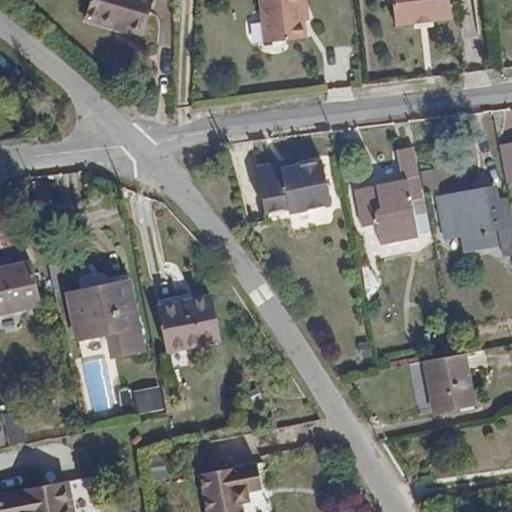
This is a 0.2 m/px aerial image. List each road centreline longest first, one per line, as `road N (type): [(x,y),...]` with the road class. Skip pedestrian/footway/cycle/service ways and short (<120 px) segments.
road 1 (residential): [(132,146),(225,239),(406,511)]
road 2 (residential): [(132,146),(511,94)]
road 3 (residential): [(0,22),(132,146)]
road 4 (residential): [(0,160),(132,146)]
